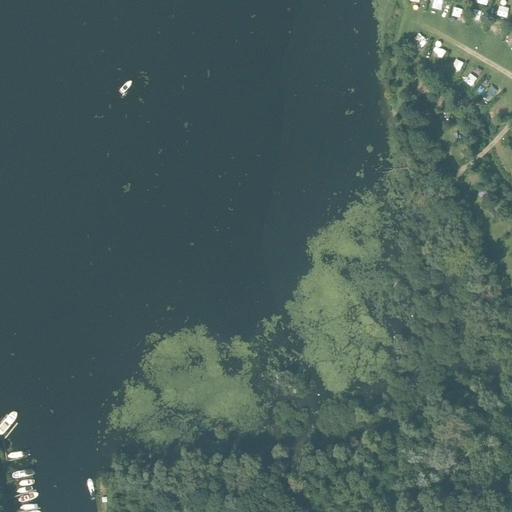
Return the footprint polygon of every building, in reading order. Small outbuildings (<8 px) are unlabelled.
[(446,0),(436,0),(434,7),(444,9),(446,0)] [(509,17),(511,7),(501,4),(498,14),(509,17)] [(457,20),(466,21),(468,9),(458,8),(457,20)] [(478,16),(476,27),(484,29),(486,18),(478,16)] [(503,36),(504,26),(495,24),(494,35),(503,36)] [(434,56),(442,60),(447,50),(438,46),(434,56)] [(454,59),(450,67),(460,71),(463,63),(454,59)] [(495,83),(489,91),(496,97),(503,89),(495,83)] [(503,115),(511,113),(511,104),(511,102),(501,104),(503,115)]
